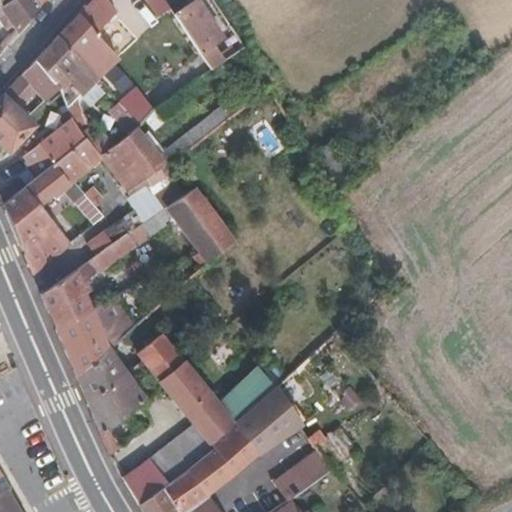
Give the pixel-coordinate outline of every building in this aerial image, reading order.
[(37,4),(34,0),(0,0),(0,11),(3,15),(12,27),(14,30),(37,4)] [(90,29),(112,7),(105,0),(85,0),(54,33),(74,55),(95,35),(90,29)] [(213,26),(194,0),(171,0),(166,4),(207,63),(239,41),(230,27),(218,35),(221,39),(213,45),(204,32),(213,26)] [(0,29),(2,34),(12,27),(3,15),(0,16),(0,23),(0,24),(0,23),(0,29)] [(104,88),(74,55),(54,33),(32,56),(51,75),(55,72),(82,101),(104,88)] [(30,120),(13,103),(32,83),(38,88),(43,83),(51,75),(32,56),(0,89),(0,140),(6,146),(30,120)] [(82,101),(55,72),(51,75),(43,83),(67,110),(77,104),(82,101)] [(221,115),(232,107),(227,99),(215,107),(221,115)] [(158,110),(151,102),(144,110),(151,117),(158,110)] [(94,134),(77,104),(67,110),(72,117),(84,135),(87,138),(94,134)] [(160,171),(154,163),(161,158),(163,161),(221,115),(215,107),(157,152),(155,150),(161,146),(146,124),(140,128),(134,121),(107,144),(99,151),(128,191),(144,180),(146,182),(160,171)] [(69,146),(84,135),(72,117),(22,153),(35,171),(69,146)] [(107,144),(94,134),(87,138),(99,151),(107,144)] [(99,151),(87,138),(84,135),(69,146),(83,164),(99,151)] [(34,202),(50,189),(52,191),(83,164),(69,146),(35,171),(0,197),(0,198),(30,268),(62,243),(34,202)] [(228,233),(190,181),(157,204),(162,211),(166,208),(202,255),(228,233)] [(100,198),(90,185),(80,191),(90,205),(100,198)] [(123,229),(145,213),(138,202),(86,237),(94,249),(123,229)] [(98,264),(131,241),(123,229),(94,249),(90,252),(98,264)] [(86,302),(76,277),(84,271),(78,261),(39,288),(52,319),(86,302)] [(146,304),(168,285),(163,278),(129,306),(135,313),(139,310),(146,304)] [(102,342),(86,302),(52,319),(73,367),(102,342)] [(154,314),(146,304),(139,310),(147,319),(154,314)] [(85,395),(119,367),(122,365),(116,358),(113,360),(110,355),(138,330),(137,328),(147,319),(139,310),(135,313),(102,342),(73,367),(85,395)] [(179,357),(155,328),(132,349),(155,376),(179,357)] [(229,417),(179,357),(155,376),(191,418),(207,437),(229,417)] [(105,422),(140,393),(119,367),(85,395),(99,427),(105,422)] [(250,444),(287,414),(265,385),(229,417),(250,444)] [(184,498),(199,487),(227,464),(251,446),(250,444),(229,417),(207,437),(211,441),(190,456),(165,475),(162,478),(137,497),(145,511),(181,511),(181,510),(188,505),(184,498)] [(207,437),(191,418),(172,433),(190,456),(211,441),(207,437)] [(111,435),(105,422),(99,427),(105,438),(111,435)] [(190,456),(172,433),(147,452),(165,475),(190,456)] [(116,447),(111,435),(105,438),(110,451),(116,447)] [(287,494),(330,461),(315,443),(274,476),(287,494)] [(264,511),(287,494),(274,476),(251,446),(227,464),(263,511),(264,511)] [(162,478),(145,453),(122,471),(137,497),(162,478)] [(3,483),(0,477),(0,511),(19,511),(18,510),(2,484),(3,483)] [(215,511),(199,487),(184,498),(188,505),(181,510),(181,511),(215,511)] [(306,511),(302,506),(298,508),(287,494),(264,511),(306,511)]
